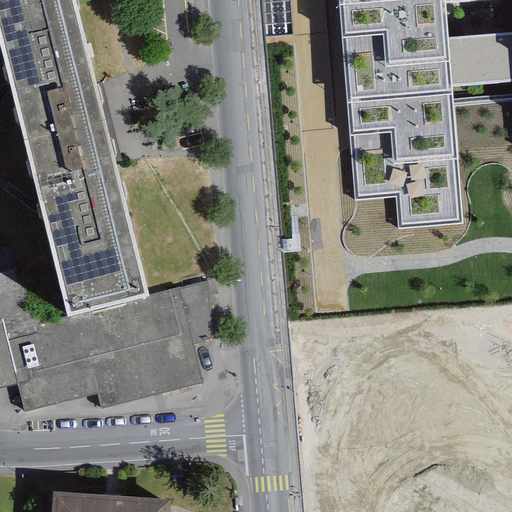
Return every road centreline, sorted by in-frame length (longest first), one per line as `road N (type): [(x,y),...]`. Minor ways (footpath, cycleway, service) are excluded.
road 1 (unclassified): [(260,432),(227,0)]
road 2 (residential): [(260,432),(0,447)]
